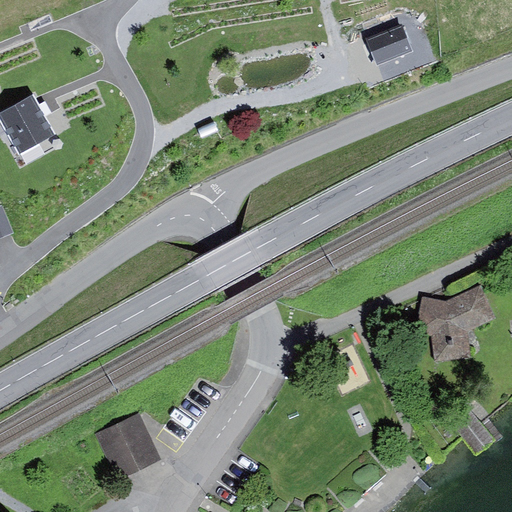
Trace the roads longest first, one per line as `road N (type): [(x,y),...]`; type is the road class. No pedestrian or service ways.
road 1 (primary): [(511,118),(0,392)]
road 2 (unclassified): [(511,70),(285,158),(228,187),(199,217)]
road 3 (unclassified): [(0,337),(149,229),(199,217)]
road 4 (residential): [(269,349),(167,511)]
road 5 (unclassified): [(199,217),(224,245),(269,349)]
